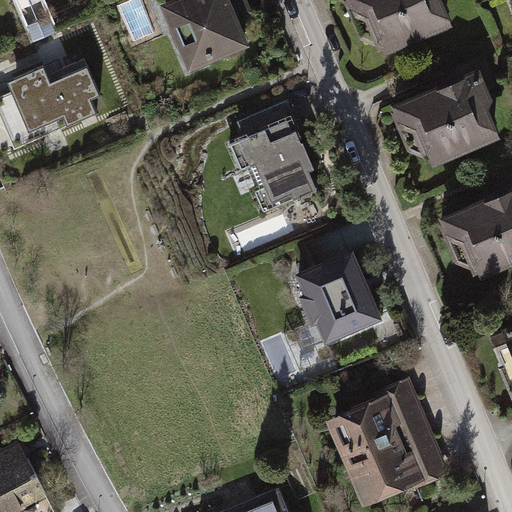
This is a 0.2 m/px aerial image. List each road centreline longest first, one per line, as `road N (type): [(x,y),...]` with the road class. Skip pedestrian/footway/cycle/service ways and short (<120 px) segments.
road 1 (residential): [(301,0),(510,511)]
road 2 (residential): [(0,284),(24,345),(115,511)]
